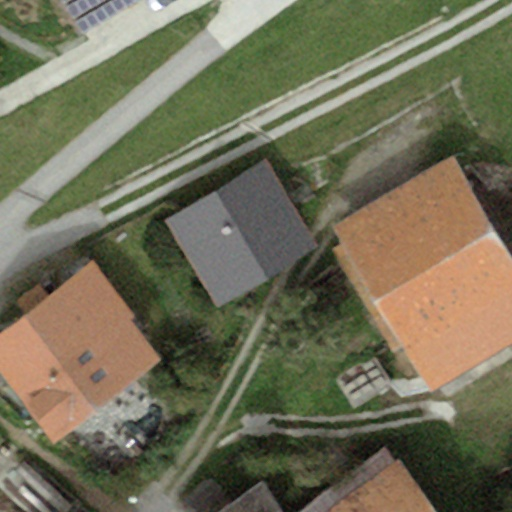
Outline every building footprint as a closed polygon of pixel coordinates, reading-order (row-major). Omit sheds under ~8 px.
[(63,0),(83,33),(139,0),(63,0)] [(266,155),(167,216),(215,295),(315,234),(266,155)] [(511,276),(449,172),(341,236),(431,385),(511,336),(511,276)] [(92,260),(0,333),(0,369),(53,436),(154,356),(125,320),(134,313),(92,260)] [(437,511),(386,445),(299,511),(437,511)] [(282,511),(264,480),(217,511),(282,511)]
